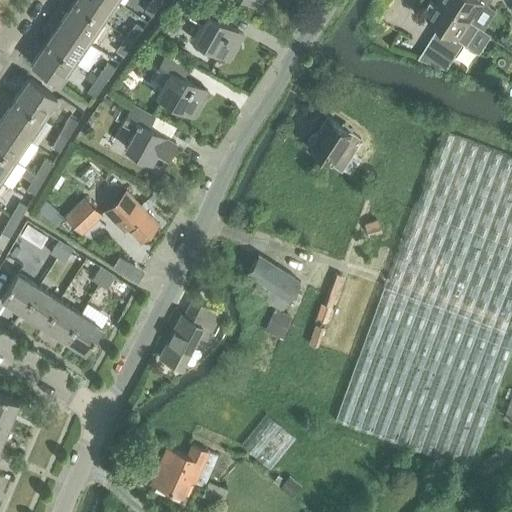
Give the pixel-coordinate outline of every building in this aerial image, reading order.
[(74,0),(74,1),(101,21),(115,0),(74,0)] [(150,16),(160,1),(158,0),(151,0),(143,11),(150,16)] [(192,39),(229,60),(243,34),(215,18),(221,8),(206,0),(196,0),(188,16),(201,23),(192,39)] [(439,0),(437,0),(426,17),(439,26),(433,36),(458,52),(464,42),(468,44),(479,26),(472,21),(439,0)] [(439,0),(472,21),(479,26),(484,29),(496,11),(488,6),(491,0),(439,0)] [(60,21),(88,41),(101,21),(74,1),(60,21)] [(60,21),(46,42),(74,61),(86,69),(100,49),(88,41),(60,21)] [(135,22),(125,37),(132,42),(142,27),(135,22)] [(125,37),(111,57),(118,61),(132,42),(125,37)] [(32,62),(60,81),(74,61),(46,42),(32,62)] [(157,68),(168,75),(156,95),(193,116),(207,90),(182,76),(189,63),(167,51),(157,68)] [(107,63),(97,77),(104,82),(114,68),(107,63)] [(89,72),(84,79),(92,84),(86,91),(93,96),(94,96),(104,82),(97,77),(89,72)] [(28,77),(13,98),(42,118),(57,96),(28,77)] [(105,96),(100,103),(107,107),(111,101),(105,96)] [(0,117),(0,119),(28,138),(42,118),(13,98),(0,117)] [(121,124),(134,130),(125,147),(150,161),(156,150),(167,156),(175,140),(148,125),(153,116),(132,105),(121,124)] [(69,116),(60,130),(68,135),(76,120),(69,116)] [(360,138),(326,116),(315,133),(312,134),(308,140),(308,143),(307,146),(340,168),(360,138)] [(0,119),(0,149),(14,159),(24,166),(38,145),(37,145),(28,138),(0,119)] [(60,130),(51,146),(58,150),(68,135),(60,130)] [(511,345),(511,155),(442,130),(388,277),(386,277),(334,418),(467,467),(511,345)] [(0,179),(14,159),(0,149),(0,179)] [(44,159),(35,173),(37,175),(42,178),(50,163),(51,163),(44,159)] [(35,173),(26,189),(34,193),(42,178),(37,175),(35,173)] [(104,209),(124,230),(127,227),(140,240),(158,223),(126,189),(104,209)] [(86,196),(65,215),(82,232),(102,213),(86,196)] [(45,199),(36,210),(51,219),(58,210),(45,199)] [(19,201),(10,216),(17,221),(26,206),(19,201)] [(10,216),(0,233),(0,239),(4,242),(8,236),(17,221),(10,216)] [(50,252),(57,257),(65,244),(57,240),(50,252)] [(57,257),(64,262),(72,249),(65,244),(57,257)] [(261,297),(281,310),(300,281),(258,254),(246,272),(268,286),(261,297)] [(91,279),(98,283),(106,270),(99,266),(91,279)] [(106,288),(114,275),(106,270),(98,283),(106,288)] [(1,298),(22,311),(38,286),(17,272),(1,298)] [(333,272),(323,304),(320,303),(315,318),(327,322),(344,274),(333,272)] [(38,286),(22,311),(43,325),(59,299),(38,286)] [(43,325),(64,338),(80,312),(59,299),(43,325)] [(220,313),(195,300),(186,317),(182,315),(161,356),(180,366),(196,335),(206,341),(220,313)] [(284,338),(293,317),(274,308),(265,329),(284,338)] [(85,351),(101,326),(80,312),(64,338),(85,351)] [(227,327),(220,323),(214,334),(222,338),(227,327)] [(324,327),(315,323),(308,343),(317,346),(324,327)] [(511,389),(508,388),(504,398),(509,400),(503,418),(511,421),(511,389)] [(18,401),(0,393),(0,421),(8,424),(18,401)] [(259,434),(269,442),(283,424),(267,413),(257,427),(262,430),(259,434)] [(204,485),(218,454),(207,450),(193,444),(188,456),(167,447),(151,483),(182,496),(189,479),(204,485)] [(286,481),(278,474),(272,481),(292,497),(302,485),(290,475),(286,481)] [(225,499),(228,489),(209,481),(202,497),(213,501),(216,495),(225,499)]
